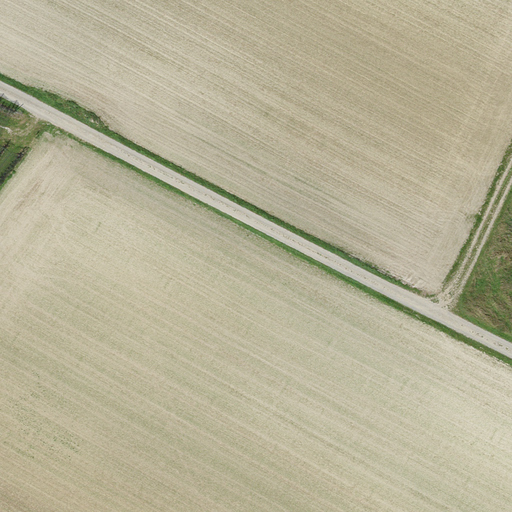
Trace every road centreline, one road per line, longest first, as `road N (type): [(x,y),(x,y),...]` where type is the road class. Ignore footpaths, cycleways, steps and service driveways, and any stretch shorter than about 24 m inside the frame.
road 1 (track): [(0,89),(511,353)]
road 2 (track): [(441,316),(511,170)]
